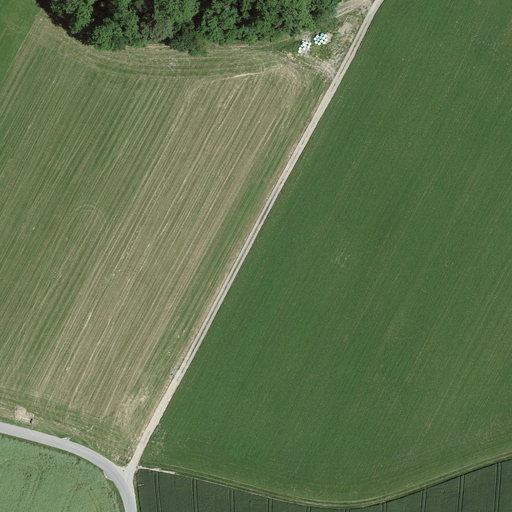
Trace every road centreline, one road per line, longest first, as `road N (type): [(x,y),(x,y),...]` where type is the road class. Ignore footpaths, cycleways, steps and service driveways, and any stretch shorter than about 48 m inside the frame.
road 1 (track): [(123,483),(380,0)]
road 2 (unclassified): [(131,511),(123,483),(100,460),(0,427)]
